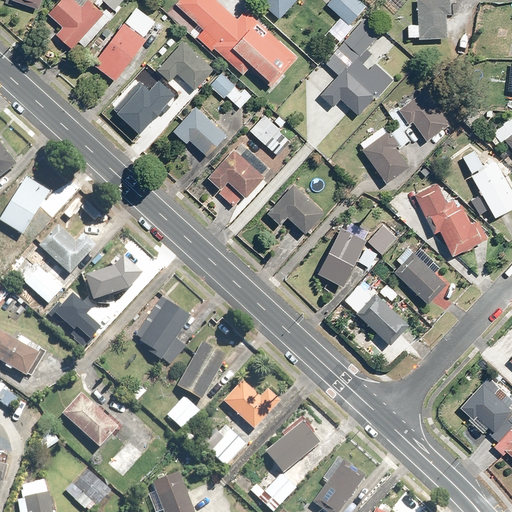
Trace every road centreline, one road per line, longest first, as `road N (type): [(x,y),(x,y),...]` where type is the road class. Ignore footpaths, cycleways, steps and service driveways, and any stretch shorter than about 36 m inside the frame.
road 1 (secondary): [(0,70),(382,417)]
road 2 (residential): [(511,281),(382,417)]
road 3 (secondary): [(382,417),(480,511)]
